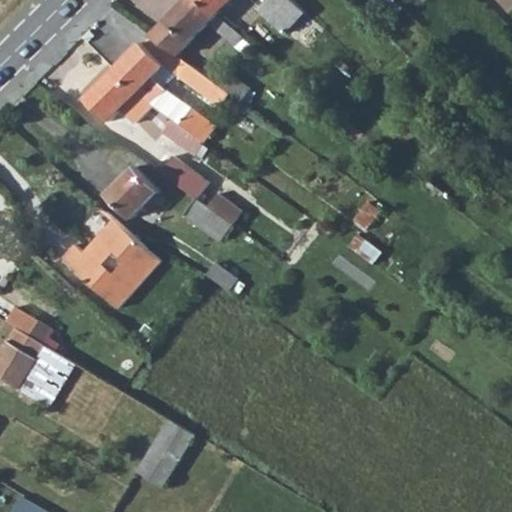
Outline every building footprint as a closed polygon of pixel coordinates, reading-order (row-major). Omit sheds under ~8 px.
[(238,45),(245,36),(219,14),(204,0),(185,0),(167,19),(169,20),(153,35),(179,55),(212,22),(218,26),(216,29),(238,45)] [(204,0),(219,14),(232,0),(204,0)] [(290,33),(307,14),(292,0),(269,0),(262,8),(290,33)] [(327,0),(316,0),(309,8),(340,39),(353,25),(327,0)] [(375,0),(387,11),(397,1),(396,0),(375,0)] [(167,65),(184,78),(193,65),(179,55),(153,35),(146,42),(167,65)] [(145,42),(116,71),(138,94),(155,105),(174,119),(198,137),(209,145),(223,127),(155,77),(167,65),(146,42),(145,42)] [(213,100),(223,87),(193,65),(184,78),(213,100)] [(138,94),(116,71),(87,99),(110,121),(123,109),(137,123),(155,105),(138,94)] [(233,74),(223,87),(213,100),(223,108),(233,95),(245,103),(255,91),(233,74)] [(187,150),(198,137),(174,119),(164,133),(187,150)] [(175,155),(163,171),(198,197),(211,181),(175,155)] [(138,167),(111,194),(135,218),(162,191),(138,167)] [(219,193),(209,206),(235,224),(244,212),(219,193)] [(222,241),(235,224),(209,206),(198,197),(186,214),(222,241)] [(359,215),(383,234),(397,217),(372,198),(359,215)] [(162,260),(143,242),(116,218),(91,245),(96,249),(91,255),(86,251),(77,243),(64,257),(118,307),(162,260)] [(91,245),(86,251),(91,255),(96,249),(91,245)] [(215,260),(206,272),(207,273),(228,289),(237,276),(215,260)] [(18,305),(9,320),(19,326),(33,334),(41,320),(18,305)] [(19,326),(0,356),(0,372),(52,403),(77,361),(33,334),(19,326)] [(168,486),(199,434),(173,418),(142,470),(168,486)] [(53,511),(54,511),(24,494),(17,503),(31,511),(53,511)]
